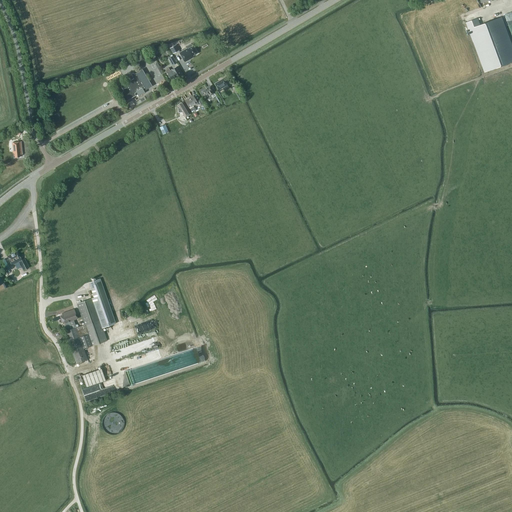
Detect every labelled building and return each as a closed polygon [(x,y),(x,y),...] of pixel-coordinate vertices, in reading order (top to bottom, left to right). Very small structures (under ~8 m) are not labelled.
[(480,25),(477,18),(466,23),(473,41),(473,40),(485,72),(511,61),(511,47),(501,17),(480,25)] [(179,50),(176,44),(170,48),(173,53),(179,50)] [(179,52),(184,62),(193,57),(192,56),(197,53),(193,46),(192,46),(191,44),(186,47),(186,48),(179,52)] [(168,58),(170,61),(172,61),(174,64),(176,63),(174,59),(172,56),(168,58)] [(167,72),(171,80),(176,77),(178,77),(178,78),(180,76),(180,75),(176,67),(170,70),(168,68),(165,70),(165,71),(166,73),(167,72)] [(135,91),(136,92),(138,96),(145,92),(142,87),(144,86),(145,90),(152,86),(142,69),(134,74),(133,73),(131,74),(133,78),(121,86),(124,91),(120,93),(124,100),(124,99),(125,101),(135,95),(133,92),(135,91)] [(229,88),(224,79),(215,83),(219,90),(222,88),(224,91),(229,88)] [(202,91),(206,97),(209,96),(210,97),(212,96),(213,98),(219,95),(217,91),(214,92),(211,86),(202,91)] [(185,101),(192,112),(196,109),(193,105),(197,103),(193,96),(185,101)] [(179,112),(183,112),(183,113),(185,117),(191,114),(184,102),(183,102),(182,102),(179,104),(179,105),(180,107),(179,108),(178,108),(179,113),(179,112)] [(13,152),(14,151),(15,157),(20,157),(19,155),(23,154),(21,141),(12,143),(13,152)] [(25,259),(23,260),(18,251),(7,257),(12,265),(19,261),(24,270),(29,267),(25,259)] [(77,304),(84,325),(77,327),(74,320),(77,318),(74,309),(62,313),(63,315),(60,316),(63,324),(65,324),(67,331),(65,331),(77,363),(88,360),(84,349),(107,341),(103,328),(116,323),(100,278),(88,282),(94,298),(92,298),(77,304)] [(105,381),(102,369),(82,375),(86,387),(105,381)]
